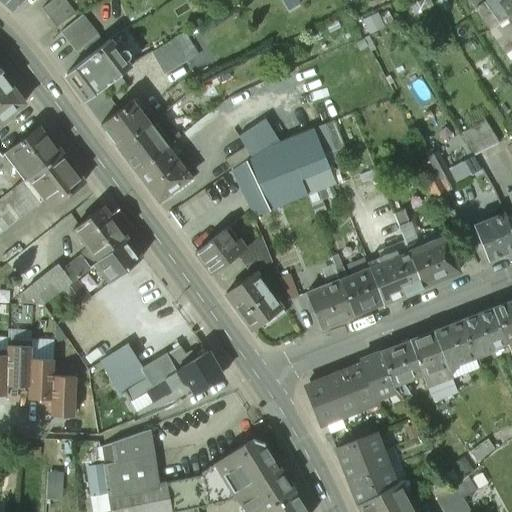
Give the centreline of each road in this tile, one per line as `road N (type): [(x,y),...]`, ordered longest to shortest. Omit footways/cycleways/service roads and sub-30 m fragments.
road 1 (secondary): [(0,36),(257,378)]
road 2 (residential): [(511,281),(257,378)]
road 3 (secondary): [(257,378),(333,511)]
